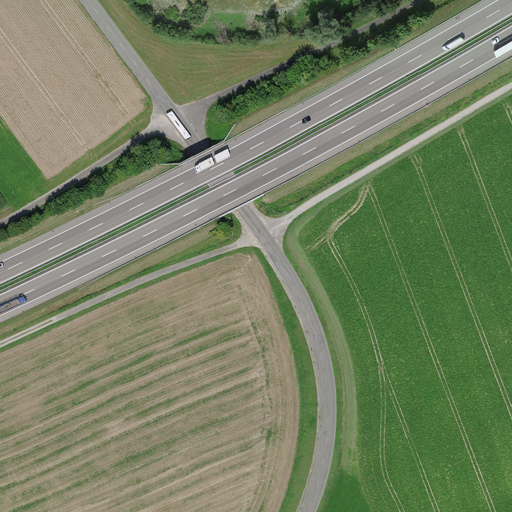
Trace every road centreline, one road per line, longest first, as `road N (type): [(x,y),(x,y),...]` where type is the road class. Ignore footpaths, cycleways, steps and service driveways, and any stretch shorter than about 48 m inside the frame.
road 1 (tertiary): [(308,511),(329,431),(313,326),(262,232),(88,0)]
road 2 (motorway): [(511,3),(292,126),(0,273)]
road 3 (motorway): [(0,305),(220,198),(511,37)]
road 4 (track): [(421,0),(218,96),(0,226)]
road 5 (track): [(511,84),(262,232)]
road 6 (track): [(0,344),(262,232)]
